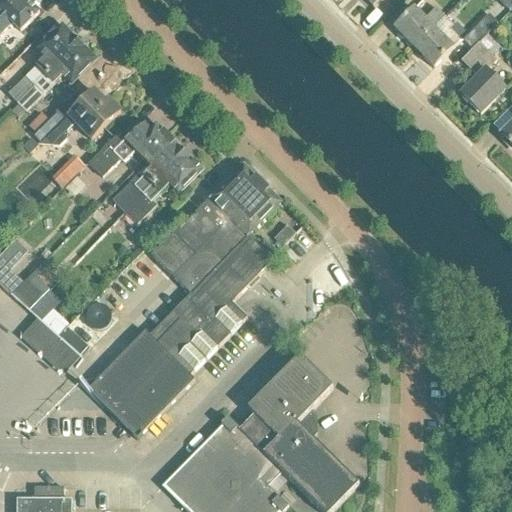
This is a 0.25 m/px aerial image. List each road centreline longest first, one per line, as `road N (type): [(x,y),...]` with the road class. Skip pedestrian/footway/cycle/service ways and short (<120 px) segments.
road 1 (residential): [(122,0),(349,226),(385,277),(410,353),(406,511)]
road 2 (unclassified): [(298,0),(511,211)]
